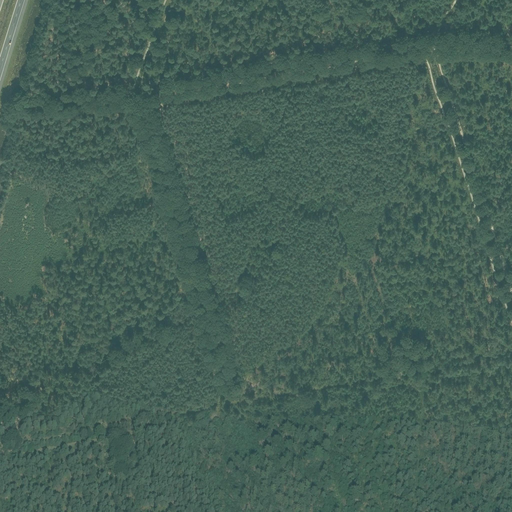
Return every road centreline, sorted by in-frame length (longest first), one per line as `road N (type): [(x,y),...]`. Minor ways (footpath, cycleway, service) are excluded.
road 1 (track): [(141,89),(232,392),(223,404),(0,445)]
road 2 (track): [(433,37),(141,89),(170,0)]
road 3 (track): [(511,291),(433,37)]
